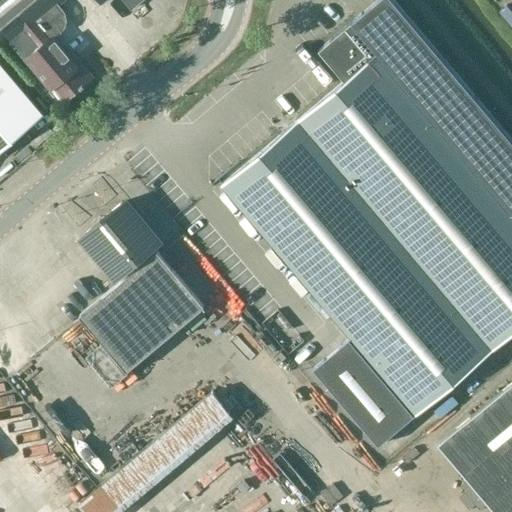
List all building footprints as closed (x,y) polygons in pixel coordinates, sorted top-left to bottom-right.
[(14,0),(0,0),(0,28),(13,44),(25,59),(52,90),(53,90),(64,102),(78,90),(80,92),(84,89),(82,87),(91,79),(93,78),(56,35),(51,39),(50,38),(49,38),(40,27),(39,28),(14,0)] [(14,0),(39,28),(40,27),(49,38),(50,38),(51,39),(56,35),(61,29),(62,27),(62,22),(61,19),(57,14),(61,11),(57,6),(64,0),(96,0),(101,5),(106,0),(122,0),(132,10),(144,0),(14,0)] [(344,80),(223,182),(351,335),(313,367),(379,444),(416,412),(511,331),(511,138),(395,0),(382,0),(320,52),(344,80)] [(0,149),(41,115),(0,66),(0,149)] [(77,238),(114,282),(164,239),(127,195),(77,238)] [(126,370),(127,369),(204,304),(157,249),(80,314),(103,341),(85,356),(112,386),(128,372),(126,370)] [(498,511),(511,511),(511,380),(440,440),(498,511)] [(86,511),(112,511),(230,413),(212,391),(79,503),(86,511)] [(273,427),(268,416),(247,427),(252,437),(273,427)] [(247,464),(260,475),(267,466),(254,455),(247,464)] [(305,511),(326,511),(360,497),(348,471),(297,495),(305,511)] [(463,511),(445,492),(431,505),(437,511),(463,511)]
